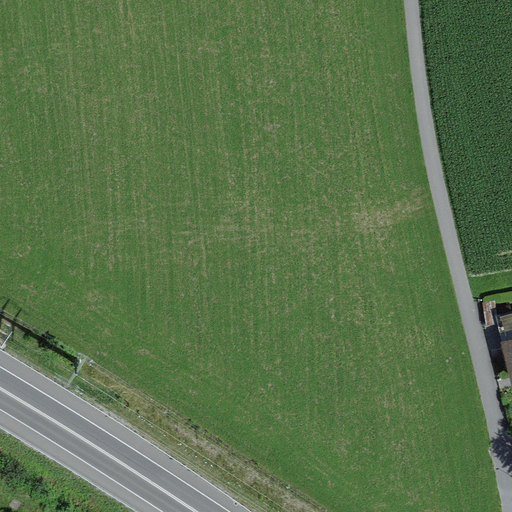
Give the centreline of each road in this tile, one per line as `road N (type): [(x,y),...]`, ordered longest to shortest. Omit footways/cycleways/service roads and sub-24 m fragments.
road 1 (residential): [(511,511),(428,144),(410,0)]
road 2 (trunk): [(0,388),(196,511)]
